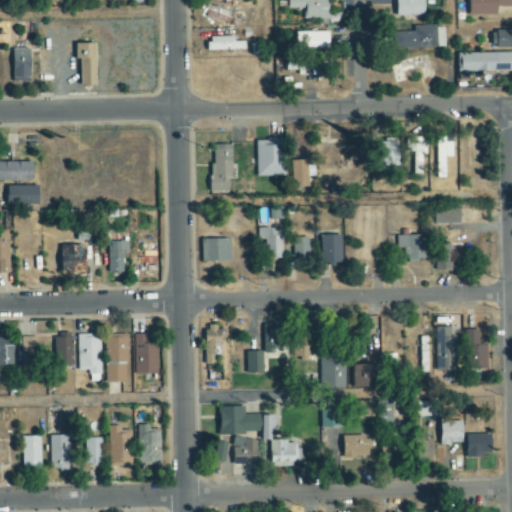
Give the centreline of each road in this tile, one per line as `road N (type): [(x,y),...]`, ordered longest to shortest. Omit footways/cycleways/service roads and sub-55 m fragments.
road 1 (residential): [(0,113),(511,102)]
road 2 (residential): [(0,500),(511,490)]
road 3 (residential): [(183,511),(176,0)]
road 4 (residential): [(0,301),(511,295)]
road 5 (residential): [(511,439),(511,103)]
